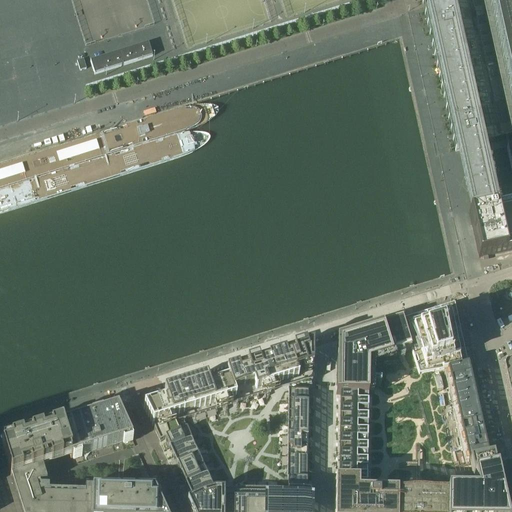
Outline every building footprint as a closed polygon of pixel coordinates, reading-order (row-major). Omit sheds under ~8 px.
[(511,0),(421,0),(423,7),(455,152),(468,214),(501,207),(487,145),(505,141),(506,149),(511,147),(511,0)] [(82,35),(74,12),(72,12),(73,15),(61,19),(65,31),(63,32),(65,41),(82,35)] [(47,35),(46,28),(34,28),(34,51),(47,50),(46,40),(52,40),(52,34),(47,35)] [(94,75),(152,57),(148,44),(90,62),(94,75)] [(511,204),(501,207),(468,214),(478,259),(482,258),(487,257),(511,252),(511,251),(511,204)] [(454,304),(401,321),(410,347),(410,350),(418,375),(432,372),(447,369),(467,365),(454,304)] [(334,493),(333,511),(503,511),(495,473),(492,461),(492,459),(468,464),(469,466),(471,478),(475,496),(418,495),(414,495),(358,494),(358,484),(366,485),(367,396),(367,394),(368,386),(368,365),(389,358),(387,354),(410,347),(401,321),(381,327),(336,341),(336,386),(336,394),(335,396),(340,396),(339,413),(338,484),(334,484),(334,493)] [(165,401),(143,408),(153,431),(159,444),(165,441),(192,502),(186,504),(189,511),(309,511),(310,493),(306,493),(307,395),(311,395),(312,382),(312,349),(310,349),(268,362),(226,375),(228,382),(208,388),(206,381),(163,395),(165,401)] [(511,361),(504,365),(502,369),(503,376),(504,376),(511,411),(511,361)] [(467,365),(447,369),(449,379),(469,375),(467,365)] [(469,375),(449,379),(451,388),(471,384),(469,375)] [(471,384),(451,388),(454,398),(473,393),(471,384)] [(473,393),(454,398),(456,407),(475,403),(473,393)] [(475,403),(456,407),(458,417),(477,412),(475,403)] [(0,511),(181,511),(169,484),(133,404),(117,409),(102,414),(80,421),(62,427),(32,436),(1,446),(0,445),(0,511)] [(477,412),(458,417),(460,426),(480,422),(477,412)] [(480,422),(460,426),(462,435),(482,431),(480,422)] [(482,431),(462,435),(464,445),(484,440),(482,431)] [(484,440),(464,445),(466,454),(486,450),(484,440)] [(486,450),(466,454),(468,464),(488,460),(486,450)]
